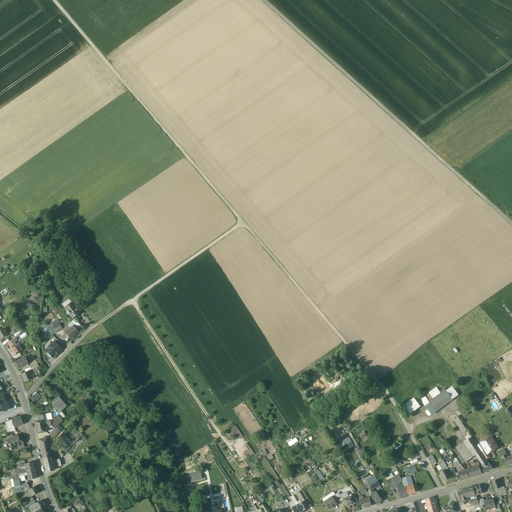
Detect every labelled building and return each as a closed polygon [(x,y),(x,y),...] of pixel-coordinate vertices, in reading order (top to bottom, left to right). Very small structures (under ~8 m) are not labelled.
[(78,305),(73,297),(69,300),(71,303),(72,304),(75,307),(78,305)] [(75,307),(72,304),(71,303),(64,308),(66,311),(66,313),(67,314),(69,315),(72,319),(79,313),(75,307)] [(59,323),(52,326),(55,333),(62,330),(59,323)] [(70,328),(65,333),(70,339),(78,332),(72,326),(70,328)] [(15,338),(8,343),(11,348),(14,346),(15,345),(14,342),(17,341),(15,338)] [(62,345),(55,339),(53,341),(54,342),(59,347),(62,345)] [(54,342),(47,349),(47,352),(53,358),(56,355),(59,353),(58,352),(61,349),(59,347),(54,342)] [(23,350),(18,343),(15,345),(14,346),(19,352),(20,351),(23,350)] [(19,352),(14,346),(11,348),(8,350),(12,356),(19,352)] [(25,358),(15,362),(18,369),(21,368),(25,366),(28,365),(25,358)] [(29,371),(21,375),(24,382),(31,379),(31,378),(30,375),(31,374),(29,371)] [(452,400),(458,395),(452,387),(446,391),(452,400)] [(431,402),(446,391),(445,389),(440,393),(436,388),(426,395),(431,402)] [(431,402),(430,403),(436,412),(452,400),(446,391),(431,402)] [(36,393),(34,395),(33,394),(32,395),(33,396),(31,399),(34,402),(35,400),(37,401),(41,397),(36,393)] [(9,409),(2,396),(0,397),(0,403),(2,408),(3,409),(4,412),(9,409)] [(66,406),(58,397),(49,405),(57,414),(66,406)] [(430,403),(426,397),(421,401),(428,410),(425,411),(429,416),(431,415),(436,412),(430,403)] [(403,408),(409,416),(419,408),(413,400),(403,408)] [(46,402),(31,406),(32,411),(47,406),(46,402)] [(77,405),(73,410),(77,413),(81,409),(77,405)] [(50,413),(36,416),(34,418),(37,420),(37,421),(43,420),(43,421),(50,420),(52,419),(51,414),(50,413)] [(58,415),(52,419),(53,424),(52,424),(54,429),(62,421),(58,415)] [(20,417),(11,420),(14,428),(23,424),(20,417)] [(472,438),(458,417),(454,420),(468,440),(472,438)] [(11,420),(5,423),(9,432),(14,429),(14,428),(11,420)] [(37,421),(34,422),(37,434),(45,432),(44,427),(44,425),(43,421),(43,420),(37,421)] [(236,440),(242,436),(235,425),(229,429),(236,440)] [(359,434),(363,440),(368,437),(364,431),(359,434)] [(14,437),(12,434),(10,435),(2,439),(4,443),(8,441),(8,440),(14,437)] [(352,434),(343,438),(348,449),(357,445),(352,434)] [(14,437),(8,440),(8,441),(12,448),(15,446),(15,447),(23,443),(21,439),(19,440),(17,435),(14,437)] [(71,441),(65,435),(58,442),(64,448),(69,442),(71,441)] [(490,437),(481,443),(485,450),(487,453),(494,449),(494,450),(498,447),(492,438),(490,437)] [(47,438),(39,440),(41,450),(49,448),(47,438)] [(290,446),(299,441),(297,438),(288,442),(290,446)] [(477,446),(472,438),(468,440),(461,444),(467,453),(468,454),(471,458),(477,455),(481,452),(477,446)] [(249,442),(244,445),(248,450),(253,447),(249,442)] [(467,453),(461,444),(456,447),(461,454),(466,462),(471,458),(468,454),(467,453)] [(49,448),(41,450),(43,460),(51,458),(49,448)] [(485,450),(481,452),(487,460),(490,458),(487,453),(485,450)] [(481,452),(477,455),(484,465),(488,461),(487,460),(481,452)] [(461,454),(456,458),(457,460),(458,461),(461,465),(466,462),(461,454)] [(509,458),(506,454),(501,457),(505,466),(511,464),(509,458)] [(433,456),(429,458),(433,465),(437,463),(433,456)] [(51,458),(43,460),(46,472),(54,470),(53,468),(52,461),(51,458)] [(59,459),(52,461),(53,468),(61,466),(59,459)] [(451,460),(445,462),(448,469),(453,467),(452,463),(451,460)] [(483,465),(479,467),(482,474),(493,469),(488,461),(484,465),(483,465)] [(448,469),(445,462),(440,465),(442,470),(439,471),(440,473),(446,469),(447,470),(448,469)] [(25,465),(25,467),(26,469),(26,472),(34,470),(33,463),(25,465)] [(479,466),(465,470),(465,471),(470,478),(482,474),(479,467),(479,466)] [(331,473),(329,468),(327,469),(325,467),(322,469),(326,476),(331,473)] [(319,469),(316,472),(322,481),(325,478),(319,469)] [(440,473),(439,473),(444,482),(451,478),(447,470),(446,469),(440,473)] [(34,470),(26,472),(28,480),(36,479),(34,470)] [(458,473),(460,481),(470,478),(465,471),(458,473)] [(200,472),(188,474),(190,482),(202,479),(200,472)] [(403,484),(400,485),(400,483),(402,481),(401,478),(399,474),(392,479),(396,487),(398,486),(399,490),(404,488),(403,484)] [(375,475),(367,480),(369,483),(372,489),(380,484),(375,475)] [(410,477),(405,478),(405,480),(407,487),(413,485),(410,477)] [(498,480),(492,482),(495,490),(499,488),(501,488),(498,480)] [(217,504),(215,505),(211,482),(208,482),(210,497),(211,496),(212,506),(215,505),(215,508),(217,508),(217,504)] [(20,483),(15,485),(17,493),(24,489),(28,487),(29,486),(27,484),(22,487),(20,483)] [(407,487),(406,487),(406,488),(408,495),(416,492),(414,485),(407,487)] [(479,485),(473,487),(475,495),(476,495),(482,493),(481,491),(482,491),(482,489),(481,489),(479,485)] [(30,489),(28,491),(31,497),(32,497),(39,493),(35,486),(30,489)] [(473,487),(466,489),(469,497),(475,495),(473,487)] [(404,488),(399,490),(401,497),(408,495),(406,488),(404,488)] [(466,489),(457,492),(460,500),(466,498),(469,497),(466,489)] [(375,493),(371,496),(377,504),(382,500),(381,499),(382,498),(380,495),(379,496),(376,492),(375,493)] [(351,495),(348,496),(348,498),(344,499),(347,507),(355,503),(352,496),(351,495)] [(262,505),(257,496),(254,498),(255,501),(259,507),(262,505)] [(332,497),(324,502),(329,509),(337,504),(336,502),(332,497)] [(437,511),(433,497),(425,500),(428,508),(428,507),(429,511),(437,511)] [(360,502),(364,508),(371,506),(369,499),(364,501),(360,502)] [(493,499),(484,502),(485,505),(487,511),(495,508),(496,508),(494,503),(493,499)] [(29,503),(25,505),(27,509),(29,508),(28,507),(33,505),(35,504),(33,500),(29,503)] [(35,504),(33,505),(36,511),(41,509),(45,507),(42,500),(35,504)] [(302,503),(299,505),(303,511),(309,508),(305,501),(302,503)] [(420,511),(417,502),(411,504),(413,511),(420,511)]
